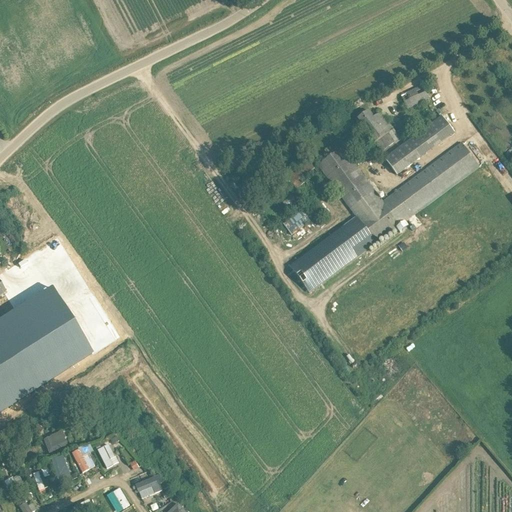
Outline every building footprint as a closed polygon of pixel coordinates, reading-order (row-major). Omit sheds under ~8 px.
[(407,109),(429,99),(423,86),(401,97),(407,109)] [(378,153),(400,139),(380,113),(374,118),(369,111),(356,121),(359,125),(378,153)] [(443,117),(434,123),(385,159),(397,175),(454,133),(443,117)] [(341,149),(318,165),(349,209),(356,218),(290,267),(308,293),(375,244),(396,229),(403,238),(307,308),(343,357),(511,231),(511,194),(495,171),(411,232),(404,223),(479,167),(462,144),(381,204),(341,149)] [(303,184),(299,180),(314,168),(309,161),(288,178),(296,189),(303,184)] [(286,205),(295,200),(293,196),(283,201),(286,205)] [(284,223),(291,234),(311,222),(304,211),(284,223)] [(51,288),(0,319),(0,411),(92,354),(51,288)] [(63,431),(43,439),(49,454),(69,445),(63,431)] [(110,444),(98,449),(106,469),(119,464),(110,444)] [(73,453),(82,473),(96,467),(89,453),(83,456),(80,450),(73,453)] [(51,460),(58,482),(72,478),(65,456),(51,460)] [(40,492),(50,488),(46,477),(51,475),(48,468),(33,473),(40,492)] [(19,474),(4,482),(7,487),(0,490),(0,491),(3,497),(25,487),(19,474)] [(136,482),(140,498),(162,493),(160,484),(163,483),(162,476),(136,482)] [(123,509),(130,505),(121,488),(114,492),(123,509)] [(110,497),(104,499),(109,510),(114,508),(110,497)] [(73,507),(75,511),(89,511),(94,510),(90,500),(73,507)] [(32,502),(21,508),(23,511),(35,511),(37,511),(32,502)] [(168,511),(187,511),(179,503),(168,511)]
